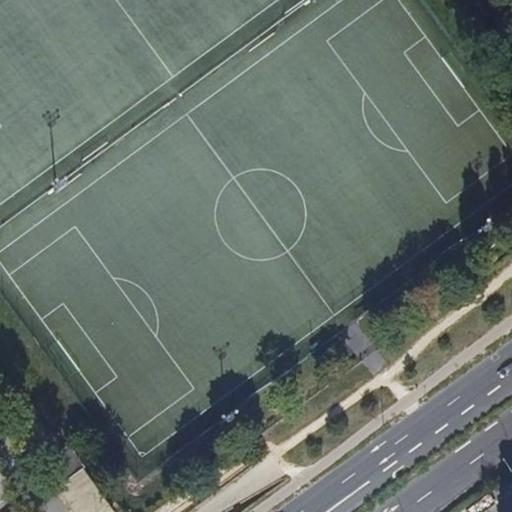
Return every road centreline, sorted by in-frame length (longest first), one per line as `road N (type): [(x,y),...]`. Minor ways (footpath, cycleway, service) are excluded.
road 1 (unknown): [(511,266),(271,459)]
road 2 (primary): [(511,364),(315,511)]
road 3 (primary): [(402,511),(511,429)]
